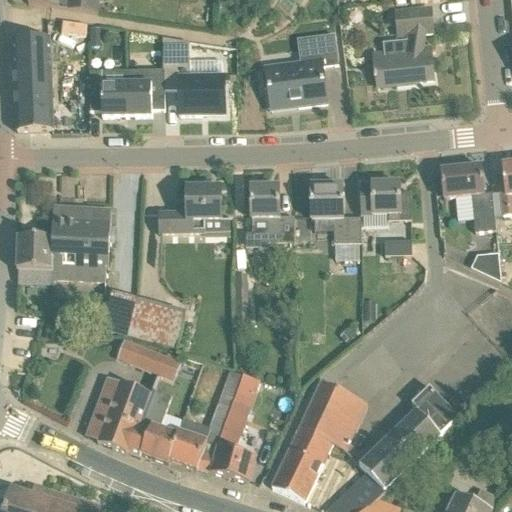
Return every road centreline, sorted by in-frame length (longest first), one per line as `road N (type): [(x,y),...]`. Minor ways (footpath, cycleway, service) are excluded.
road 1 (residential): [(0,162),(295,152),(497,134)]
road 2 (secondary): [(234,511),(112,468),(0,415)]
road 3 (residential): [(497,134),(486,0)]
